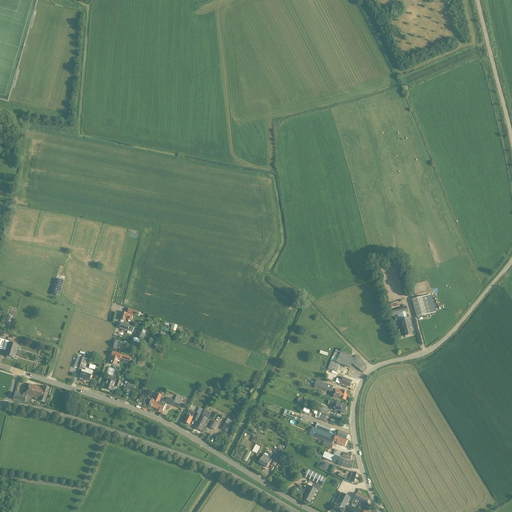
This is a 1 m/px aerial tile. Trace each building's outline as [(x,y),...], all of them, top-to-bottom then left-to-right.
[(64,281),(56,279),(53,288),(51,294),(57,296),(58,292),(60,293),(62,288),(64,281)] [(427,296),(412,300),(417,318),(427,315),(432,314),(427,296)] [(402,329),(404,336),(413,334),(411,327),(412,327),(410,318),(404,319),(402,314),(408,312),(406,307),(389,311),(391,317),(397,315),(401,330),(402,329)] [(131,321),(133,315),(123,312),(120,320),(125,322),(126,319),(131,321)] [(127,331),(132,333),(134,328),(129,326),(122,323),(120,329),(127,331)] [(139,329),(136,338),(143,340),(147,332),(139,329)] [(15,354),(16,354),(17,350),(16,350),(18,346),(8,343),(9,342),(2,340),(0,345),(0,349),(6,351),(4,355),(6,356),(6,357),(11,358),(12,358),(14,358),(15,354)] [(126,344),(116,341),(114,348),(124,352),(126,344)] [(340,353),(341,351),(337,348),(333,356),(338,358),(336,363),(331,361),(328,369),(337,373),(340,365),(342,365),(350,368),(352,364),(356,367),(362,372),(365,367),(362,363),(355,356),(353,359),(347,356),(340,353)] [(121,360),(121,359),(126,361),(127,360),(130,362),(131,357),(128,356),(121,354),(121,355),(113,352),(112,357),(113,357),(110,364),(116,366),(118,360),(120,360),(120,359),(121,360)] [(83,368),(87,359),(77,356),(74,365),(83,368)] [(80,378),(90,381),(92,375),(82,372),(80,378)] [(114,379),(109,377),(108,380),(105,389),(113,391),(114,387),(116,388),(116,387),(119,388),(121,382),(114,379)] [(343,386),(343,384),(350,387),(352,381),(342,377),(341,381),(337,379),(335,382),(340,384),(343,386)] [(323,382),(320,381),(316,380),(314,386),(331,392),(332,392),(333,390),(334,386),(324,383),(325,382),(323,381),(323,382)] [(128,383),(126,382),(124,387),(126,388),(133,391),(135,385),(129,383),(128,382),(128,383)] [(40,387),(29,384),(26,393),(24,392),(23,395),(25,395),(25,396),(15,393),(13,399),(30,404),(31,397),(39,400),(39,401),(44,403),(49,388),(40,385),(40,387)] [(332,392),(331,392),(331,393),(332,395),(334,396),(334,398),(345,401),(348,392),(335,389),(335,391),(333,390),(332,392)] [(149,406),(156,409),(162,396),(162,394),(158,392),(155,397),(158,398),(157,400),(152,399),(149,406)] [(173,405),(178,408),(180,405),(183,397),(177,395),(175,400),(167,397),(165,402),(169,404),(173,405)] [(165,397),(162,396),(156,409),(163,412),(166,405),(162,403),(165,397)] [(345,412),(347,406),(337,404),(338,402),(335,402),(329,400),(328,405),(336,406),(335,410),(341,411),(340,413),(344,414),(344,412),(345,412)] [(327,415),(329,410),(319,405),(316,411),(327,415)] [(184,422),(189,425),(192,419),(193,420),(197,422),(200,415),(196,413),(189,409),(186,415),(188,416),(184,422)] [(332,418),(326,415),(324,421),(330,423),(337,426),(338,421),(332,418)] [(201,431),(204,432),(207,427),(204,425),(205,423),(208,419),(202,416),(200,420),(195,428),(201,431)] [(222,429),(228,432),(232,421),(226,418),(222,429)] [(212,421),(209,427),(214,430),(218,424),(212,421)] [(331,428),(318,423),(315,428),(323,431),(324,431),(329,434),(329,433),(337,436),(346,440),(348,434),(339,431),(338,433),(330,430),(331,428)] [(338,441),(337,443),(345,447),(347,441),(336,436),(331,435),(315,428),(313,433),(321,436),(320,439),(333,444),(335,439),(338,441)] [(324,442),(319,440),(318,443),(321,444),(322,442),(323,443),(322,446),(332,449),(333,445),(324,441),(324,442)] [(352,455),(343,452),(343,453),(335,450),(333,455),(341,458),(350,460),(352,455)] [(325,452),(322,457),(332,462),(341,465),(341,466),(351,469),(353,462),(340,458),(334,456),(325,452)] [(273,460),(270,458),(264,454),(259,463),(267,468),(269,463),(271,464),(271,463),(275,466),(280,457),(276,454),(273,460)] [(314,488),(310,486),(303,499),(310,503),(317,490),(319,491),(326,478),(307,469),(303,477),(317,483),(314,488)] [(346,479),(347,477),(339,474),(338,474),(337,473),(335,476),(337,477),(345,481),(349,482),(356,484),(359,474),(352,472),(349,480),(346,479)] [(354,498),(351,504),(352,504),(351,506),(347,511),(359,511),(360,511),(355,509),(359,500),(367,504),(369,499),(358,494),(360,490),(355,489),(352,497),(354,498)] [(342,493),(335,505),(336,505),(332,511),(342,511),(344,509),(350,497),(342,493)]
